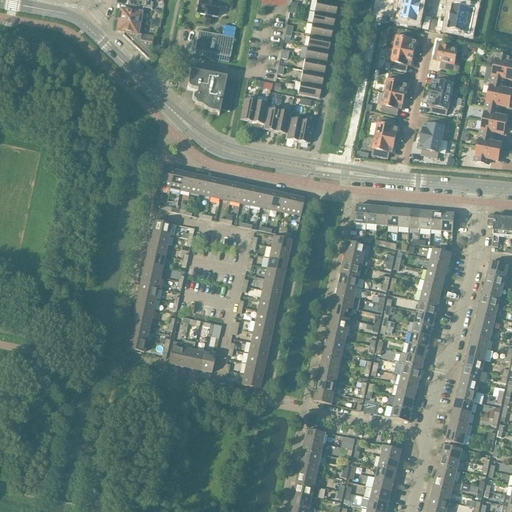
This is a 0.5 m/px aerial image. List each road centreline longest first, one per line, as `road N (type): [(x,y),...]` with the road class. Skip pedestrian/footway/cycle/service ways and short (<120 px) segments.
road 1 (residential): [(212,392),(244,235),(146,214)]
road 2 (residential): [(423,437),(473,253),(480,186)]
road 3 (tertiary): [(400,179),(228,151),(178,118)]
road 4 (residential): [(423,437),(212,392)]
road 5 (residential): [(400,179),(429,35)]
